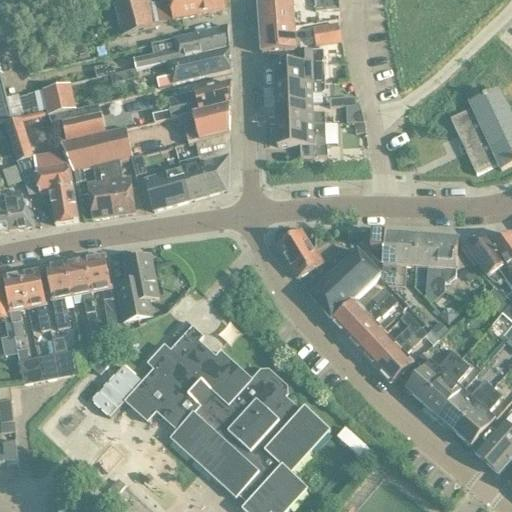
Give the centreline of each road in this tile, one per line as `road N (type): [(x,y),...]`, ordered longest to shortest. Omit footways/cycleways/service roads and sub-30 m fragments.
road 1 (residential): [(511,511),(316,335),(269,265),(249,214)]
road 2 (residential): [(0,255),(249,214)]
road 3 (residential): [(249,214),(242,0)]
road 4 (residential): [(385,204),(354,0)]
road 5 (residential): [(249,214),(385,204)]
road 6 (residential): [(385,204),(511,199)]
